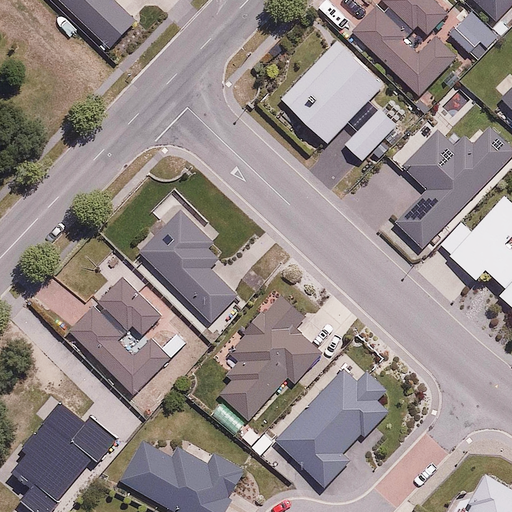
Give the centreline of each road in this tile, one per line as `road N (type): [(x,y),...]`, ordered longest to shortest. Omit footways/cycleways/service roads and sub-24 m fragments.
road 1 (residential): [(162,86),(486,389)]
road 2 (residential): [(0,257),(162,86)]
road 3 (residential): [(367,511),(486,389)]
